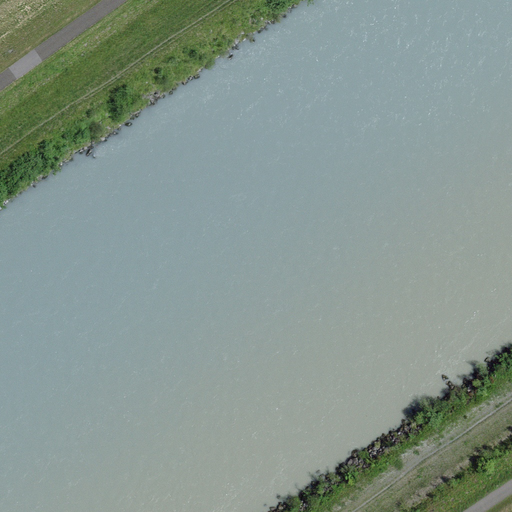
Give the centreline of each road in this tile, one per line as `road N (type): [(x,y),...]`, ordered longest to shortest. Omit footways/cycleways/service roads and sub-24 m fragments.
road 1 (track): [(511,400),(354,511)]
road 2 (track): [(120,0),(0,88)]
